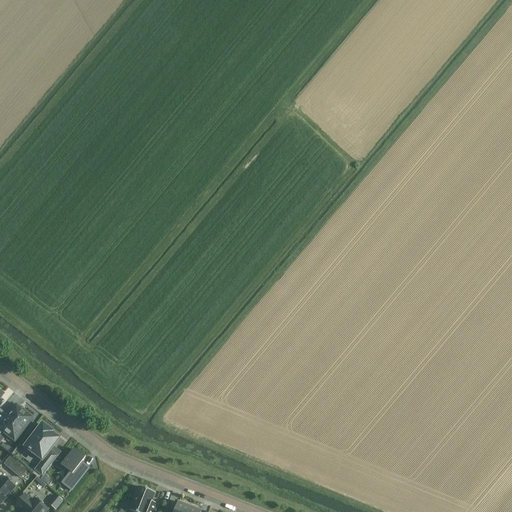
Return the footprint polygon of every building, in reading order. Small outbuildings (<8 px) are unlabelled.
[(6,432),(17,440),(33,418),(16,405),(1,424),(0,423),(0,434),(2,432),(4,434),(6,432)] [(39,464),(47,470),(58,456),(50,450),(58,439),(51,434),(52,433),(42,425),(25,447),(29,450),(29,451),(31,452),(35,454),(34,455),(42,461),(39,464)] [(71,491),(83,476),(76,470),(85,459),(74,450),(62,466),(70,473),(62,484),(71,491)] [(11,457),(4,465),(20,479),(27,471),(11,457)] [(0,504),(1,505),(15,488),(3,477),(5,475),(0,471),(0,470),(0,504)] [(37,480),(32,486),(36,489),(40,488),(43,485),(37,480)] [(152,502),(155,494),(139,487),(129,511),(131,511),(155,511),(158,505),(152,502)] [(21,511),(22,511),(46,511),(48,510),(35,499),(33,501),(25,495),(15,506),(21,511)] [(57,497),(50,505),(56,510),(63,502),(57,497)] [(187,511),(190,505),(184,503),(183,505),(178,503),(174,511),(187,511)]
